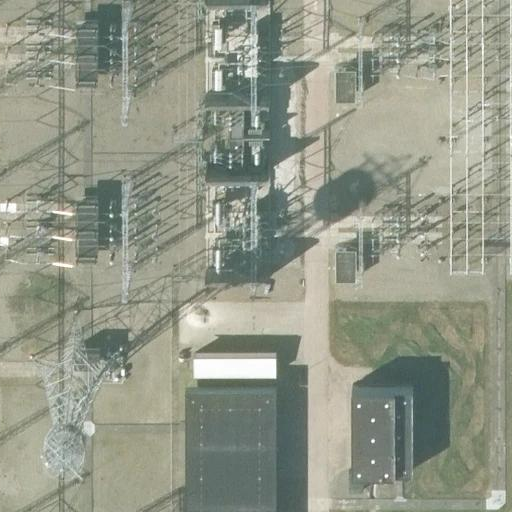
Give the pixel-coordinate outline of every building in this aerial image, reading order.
[(83,63),(98,63),(98,47),(83,47),(83,63)] [(358,64),(337,65),(337,96),(358,96),(358,64)] [(358,244),(338,244),(338,275),(359,275),(358,244)] [(234,295),(285,293),(284,266),(233,269),(234,295)] [(285,363),(285,342),(200,341),(200,362),(285,363)] [(185,511),(275,511),(275,384),(185,385),(185,511)] [(412,469),(412,384),(351,384),(351,469),(412,469)]
